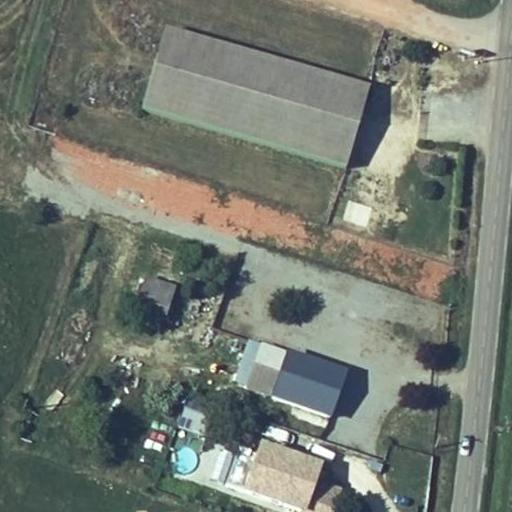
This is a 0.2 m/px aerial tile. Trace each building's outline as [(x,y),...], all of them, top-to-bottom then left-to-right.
[(192,36),(168,112),(366,173),(390,97),(192,36)] [(246,245),(236,276),(294,295),(304,264),(246,245)] [(442,299),(451,266),(405,252),(395,286),(442,299)] [(162,296),(175,302),(179,291),(194,296),(198,284),(170,274),(162,296)] [(179,291),(175,302),(190,307),(194,296),(179,291)] [(286,346),(276,373),(298,381),(308,353),(286,346)] [(276,373),(270,390),(349,419),(366,374),(308,353),(298,381),(276,373)] [(175,428),(197,436),(209,404),(187,396),(175,428)] [(280,451),(263,495),(309,511),(323,511),(338,473),(280,451)]
